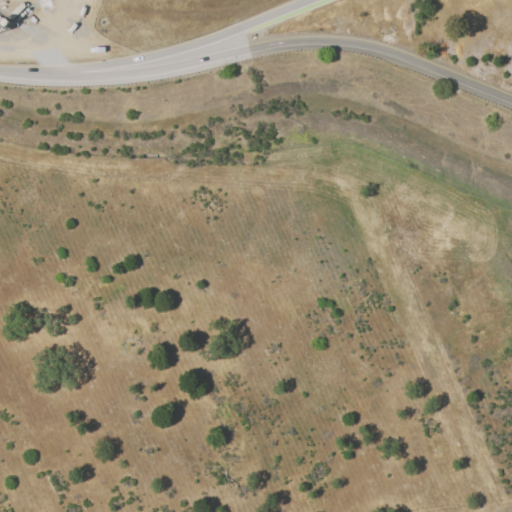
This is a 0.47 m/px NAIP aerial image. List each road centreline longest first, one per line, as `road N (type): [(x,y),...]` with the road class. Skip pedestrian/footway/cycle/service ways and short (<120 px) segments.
road 1 (motorway): [(0,71),(150,73),(310,41),(401,55)]
road 2 (primary): [(0,70),(139,61),(315,0)]
